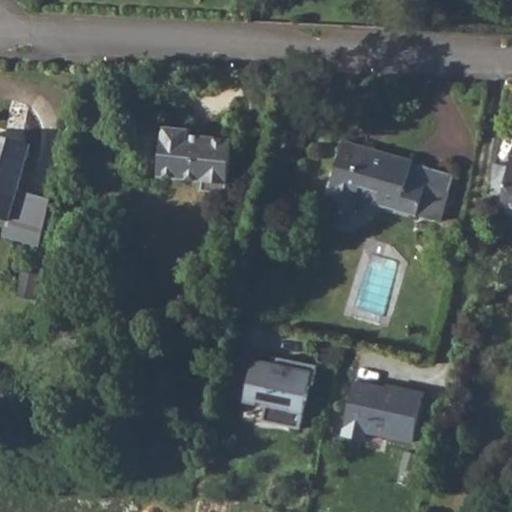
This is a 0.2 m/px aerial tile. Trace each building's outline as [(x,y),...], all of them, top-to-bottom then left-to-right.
[(188,137),(189,132),(189,127),(161,123),(155,174),(200,180),(200,189),(224,192),(231,138),(199,134),(199,138),(188,137)] [(0,220),(7,222),(5,229),(37,238),(48,202),(46,201),(15,192),(21,171),(29,147),(0,138),(0,220)] [(413,161),(357,144),(342,140),(328,188),(329,190),(325,204),(354,213),(360,191),(380,197),(378,205),(416,216),(426,183),(408,178),(411,165),(413,161)] [(507,171),(492,169),(491,178),(486,205),(501,208),(500,210),(511,212),(511,160),(509,160),(507,171)] [(288,362),(255,355),(246,399),(270,404),(266,419),(301,426),(310,382),(313,383),(318,362),(289,356),(288,362)] [(346,431),(418,443),(427,390),(355,377),(346,431)]
